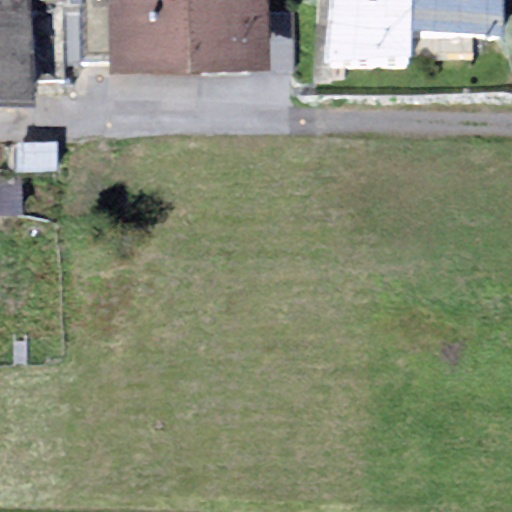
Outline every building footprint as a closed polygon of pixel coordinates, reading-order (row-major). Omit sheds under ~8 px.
[(26,0),(0,0),(0,115),(32,114),(26,0)] [(266,0),(106,0),(110,95),(270,89),(266,0)] [(408,51),(409,0),(335,0),(333,76),(408,78),(408,51)] [(502,0),(409,0),(408,51),(501,53),(502,0)] [(13,174),(61,172),(60,140),(12,142),(13,174)]
